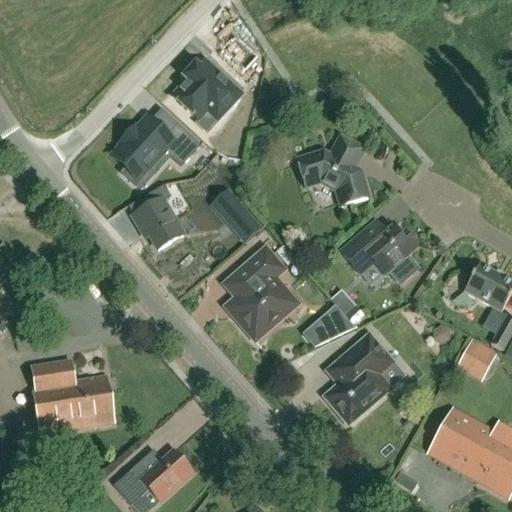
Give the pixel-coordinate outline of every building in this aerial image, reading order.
[(234,39),(218,57),(241,79),(258,61),(234,39)] [(186,84),(171,100),(196,123),(197,124),(211,109),(220,119),(240,97),(204,64),(198,71),(194,67),(183,80),(186,84)] [(111,158),(114,161),(123,169),(123,170),(124,171),(126,173),(126,172),(133,178),(139,184),(152,170),(166,155),(170,160),(180,169),(199,149),(177,128),(166,140),(149,124),(148,124),(145,121),(144,122),(137,130),(136,131),(133,135),(124,144),(120,148),(120,149),(112,157),(111,158)] [(363,153),(340,140),(330,160),(323,156),(297,164),(305,191),(320,186),(336,195),(341,210),(368,202),(360,175),(351,171),(355,164),(357,165),(363,153)] [(134,218),(132,219),(141,234),(146,232),(158,253),(183,238),(163,205),(170,200),(164,189),(129,209),(134,218)] [(239,206),(221,222),(244,248),(262,232),(239,206)] [(361,239),(341,256),(360,278),(361,277),(373,267),(383,278),(384,279),(389,275),(400,288),(418,273),(407,260),(416,252),(396,229),(386,238),(376,226),(361,239)] [(265,253),(225,288),(226,289),(237,302),(226,311),(227,312),(232,318),(253,342),(274,325),(276,327),(286,318),(297,308),(289,300),(274,282),(283,274),(265,253)] [(501,316),(511,295),(511,284),(479,266),(463,295),(501,316)] [(356,310),(345,320),(355,330),(365,320),(356,310)] [(511,321),(506,318),(495,337),(489,347),(501,353),(511,333),(511,321)] [(456,349),(453,331),(438,334),(440,351),(456,349)] [(327,374),(339,388),(324,400),(348,428),(390,391),(378,378),(392,366),(369,339),(327,374)] [(458,370),(471,377),(482,383),(496,357),(472,344),(458,370)] [(39,439),(114,427),(106,380),(73,385),(71,371),(62,372),(62,368),(30,372),(33,392),(31,393),(39,439)] [(511,446),(452,413),(428,457),(506,501),(511,491),(511,446)] [(137,468),(112,490),(130,510),(131,511),(152,511),(158,506),(191,477),(172,456),(162,466),(147,479),(137,468)] [(400,475),(394,484),(411,496),(417,487),(400,475)]
